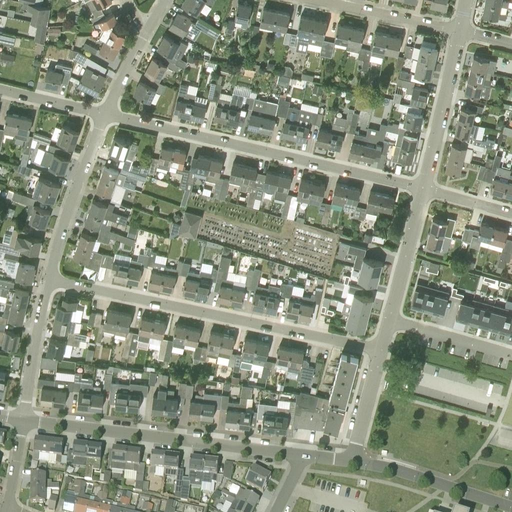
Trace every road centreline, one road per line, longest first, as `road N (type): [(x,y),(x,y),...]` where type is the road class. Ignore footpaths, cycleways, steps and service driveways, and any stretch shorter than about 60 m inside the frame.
road 1 (residential): [(380,350),(49,280)]
road 2 (residential): [(421,188),(104,115)]
road 3 (residential): [(298,454),(23,419)]
road 4 (residential): [(49,280),(104,115)]
road 5 (residential): [(511,507),(351,460)]
road 6 (residential): [(454,32),(292,0)]
road 7 (residential): [(421,188),(454,32)]
road 8 (residential): [(23,419),(49,280)]
road 9 (residential): [(388,321),(421,188)]
road 10 (residential): [(511,356),(388,321)]
